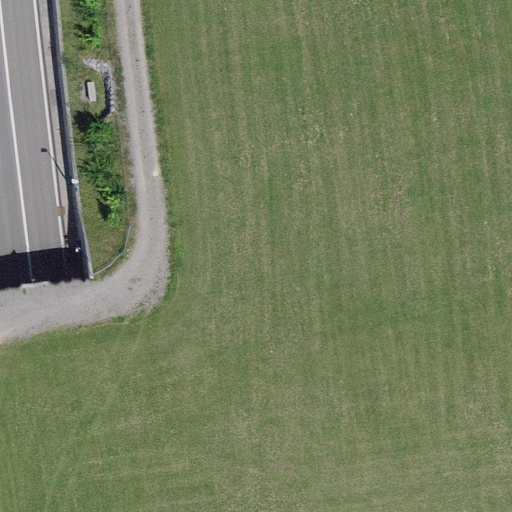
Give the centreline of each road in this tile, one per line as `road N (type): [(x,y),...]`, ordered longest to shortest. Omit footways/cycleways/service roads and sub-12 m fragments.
road 1 (trunk): [(0,32),(58,511)]
road 2 (track): [(122,0),(143,251),(128,281),(109,293),(0,310)]
